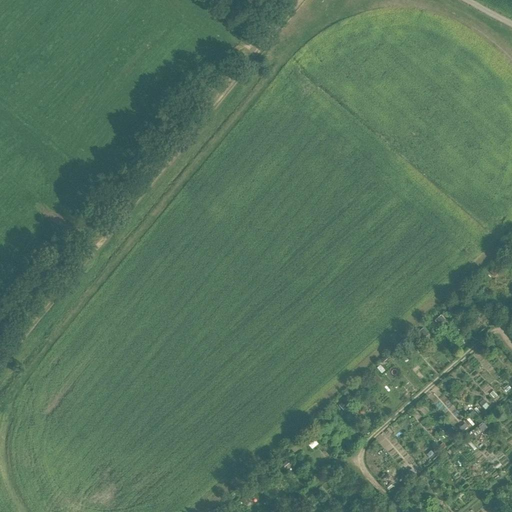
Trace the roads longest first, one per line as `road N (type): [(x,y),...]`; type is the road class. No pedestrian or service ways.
road 1 (track): [(0,364),(295,0)]
road 2 (track): [(511,314),(285,511)]
